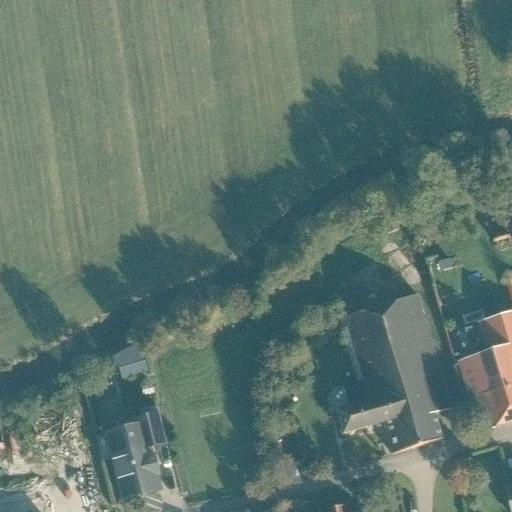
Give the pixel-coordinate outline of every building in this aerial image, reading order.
[(421,295),(344,318),(369,403),(338,411),(346,438),(384,427),(393,457),(443,442),(435,417),(455,411),(421,295)] [(511,313),(478,324),(486,352),(457,361),(471,407),(486,402),(494,429),(511,423),(511,313)] [(140,345),(112,354),(120,381),(149,373),(140,345)] [(165,406),(132,414),(136,429),(109,435),(113,450),(108,451),(121,504),(166,493),(156,450),(175,446),(165,406)] [(42,511),(38,484),(0,489),(0,511),(42,511)] [(511,511),(511,485),(502,489),(509,511),(511,511)] [(348,503),(326,508),(326,511),(365,511),(364,506),(349,510),(348,503)]
